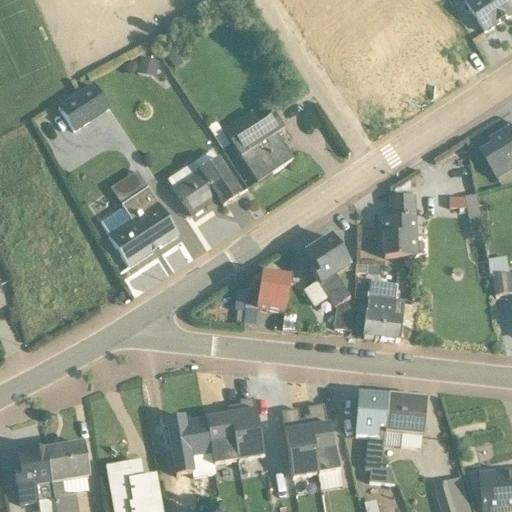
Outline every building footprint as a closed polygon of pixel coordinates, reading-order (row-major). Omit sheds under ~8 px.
[(511,0),(473,0),(465,6),(484,35),(511,17),(511,0)] [(189,61),(180,48),(164,58),(174,72),(189,61)] [(154,82),(158,66),(141,61),(136,77),(154,82)] [(73,136),(108,112),(90,87),(56,111),(73,136)] [(220,133),(256,187),(291,163),(276,138),(283,133),(272,117),(259,126),(250,113),(220,133)] [(228,148),(210,120),(202,125),(220,153),(228,148)] [(511,129),(491,143),(494,148),(481,156),(502,191),(511,187),(511,129)] [(221,211),(240,198),(217,162),(216,163),(210,155),(205,156),(201,158),(197,161),(193,166),(166,184),(190,222),(216,205),(221,211)] [(409,200),(408,182),(393,193),(393,200),(387,201),(387,222),(380,223),(381,263),(415,260),(413,200),(409,200)] [(105,240),(128,273),(179,239),(146,192),(120,209),(122,212),(99,227),(107,239),(105,240)] [(463,201),(448,201),(448,212),(465,212),(471,239),(482,237),(475,198),(463,200),(463,201)] [(350,271),(329,238),(302,256),(311,269),(306,272),(315,285),(300,295),(312,312),(326,302),(334,314),(332,334),(349,335),(352,317),(344,306),(351,301),(352,282),(352,281),(340,289),(334,281),(350,271)] [(511,294),(507,261),(486,264),(488,280),(492,279),(495,299),(511,297),(511,294)] [(260,277),(255,313),(282,317),(289,280),(260,277)] [(228,326),(241,328),(241,329),(252,330),(255,313),(259,285),(252,284),(249,296),(236,293),(228,326)] [(395,303),(395,289),(367,286),(362,342),(414,348),(420,301),(410,300),(409,304),(395,303)] [(368,475),(367,486),(392,489),(381,461),(387,400),(357,398),(353,441),(365,443),(362,474),(368,475)] [(387,400),(382,449),(419,452),(420,441),(421,442),(424,403),(387,400)] [(251,403),(238,405),(238,409),(226,411),(228,422),(223,423),(222,420),(203,423),(212,469),(262,461),(251,403)] [(296,414),(280,417),(283,435),(280,435),(288,484),(312,480),(316,479),(319,494),(337,491),(327,429),(325,429),(322,409),(306,412),(307,420),(302,421),(303,423),(298,424),(296,414)] [(181,421),(165,424),(173,481),(189,479),(189,484),(214,480),(203,423),(182,427),(181,421)] [(88,482),(82,447),(63,450),(44,453),(53,511),(75,511),(74,497),(73,497),(87,495),(85,483),(88,482)] [(30,455),(29,449),(13,452),(17,471),(11,472),(17,510),(52,503),(44,453),(30,455)] [(142,480),(139,464),(104,470),(110,511),(160,511),(155,479),(142,480)] [(511,511),(511,473),(479,476),(481,511),(511,511)] [(439,511),(469,511),(460,481),(432,489),(439,511)]
